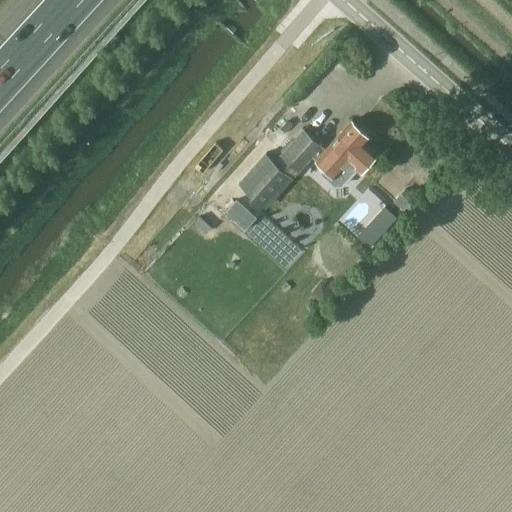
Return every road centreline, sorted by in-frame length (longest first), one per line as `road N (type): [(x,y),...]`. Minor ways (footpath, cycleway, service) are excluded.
road 1 (track): [(320,0),(0,373)]
road 2 (secondary): [(511,151),(341,0)]
